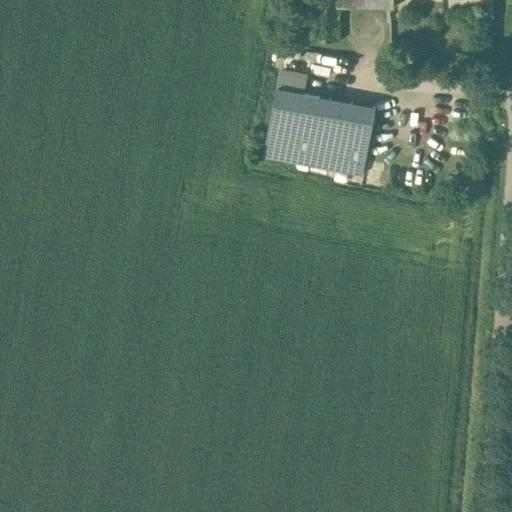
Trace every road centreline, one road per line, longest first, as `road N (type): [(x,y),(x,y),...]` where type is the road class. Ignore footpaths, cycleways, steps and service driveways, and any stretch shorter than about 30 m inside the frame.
road 1 (unclassified): [(488,511),(511,211)]
road 2 (track): [(511,87),(371,79)]
